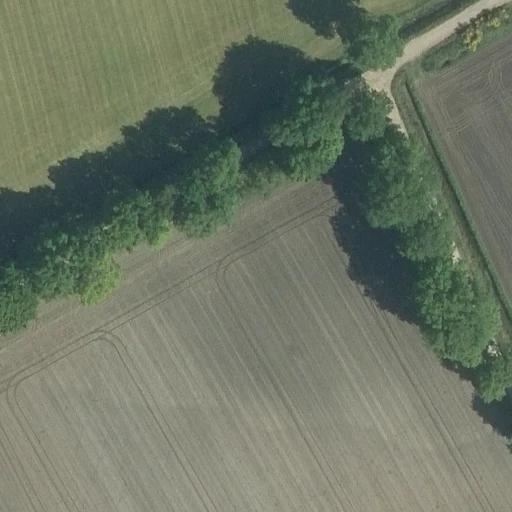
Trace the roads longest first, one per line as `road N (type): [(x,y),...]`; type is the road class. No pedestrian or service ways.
road 1 (track): [(375,76),(0,301)]
road 2 (track): [(511,370),(375,76)]
road 3 (track): [(506,0),(375,76)]
